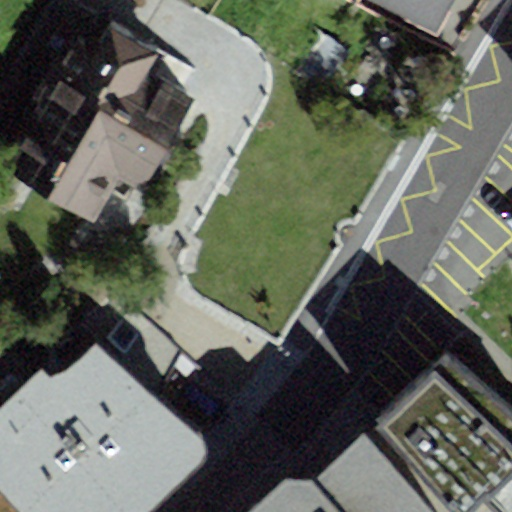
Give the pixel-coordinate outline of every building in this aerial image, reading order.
[(162,51),(69,0),(52,0),(0,93),(0,116),(25,131),(3,172),(94,223),(118,181),(141,194),(193,100),(149,75),(162,51)] [(369,0),(437,37),(455,0),(369,0)] [(42,372),(0,411),(0,490),(20,511),(151,511),(203,463),(206,457),(206,449),(201,439),(95,346),(68,373),(50,379),(42,372)] [(511,417),(449,356),(374,432),(455,511),(476,511),(511,475),(511,417)] [(287,479),(250,511),(435,511),(362,434),(313,480),(287,479)] [(511,511),(511,475),(476,511),(511,511)]
